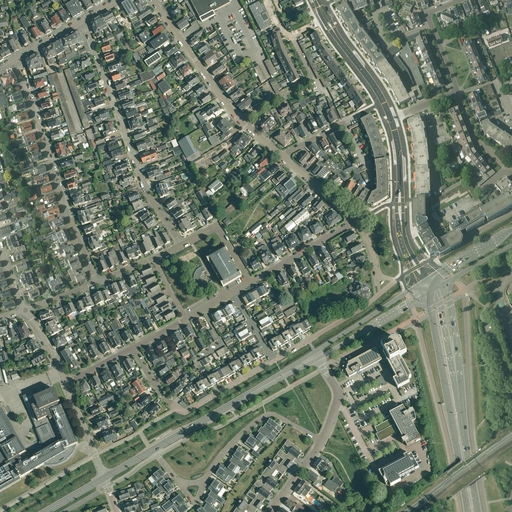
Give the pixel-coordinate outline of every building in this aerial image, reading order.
[(51,5),(48,0),(47,0),(44,2),(44,3),(41,5),(44,10),(51,5)] [(78,16),(69,0),(62,0),(66,6),(65,6),(73,19),(75,17),(76,18),(78,16)] [(69,0),(78,16),(81,14),(81,13),(83,12),(76,0),(69,0)] [(86,11),(90,9),(84,0),(80,0),(81,0),(80,0),(86,11)] [(84,0),(90,9),(93,7),(88,0),(84,0)] [(130,17),(132,20),(131,21),(132,23),(132,24),(138,21),(135,16),(136,15),(135,14),(137,13),(130,1),(130,0),(122,5),(123,5),(126,10),(124,11),(125,11),(129,17),(130,17)] [(136,0),(138,3),(141,9),(142,9),(144,12),(148,9),(146,6),(148,5),(146,2),(147,2),(146,0),(136,0)] [(230,3),(232,2),(230,0),(190,0),(202,22),(215,16),(213,12),(230,3)] [(296,7),(303,4),(302,0),(301,0),(296,0),(293,2),(291,3),(294,8),(296,7)] [(368,6),(365,0),(350,0),(355,11),(368,6)] [(424,9),(420,0),(418,0),(415,1),(418,9),(420,9),(420,11),(424,9)] [(420,0),(424,9),(428,8),(428,6),(429,5),(427,0),(420,0)] [(489,11),(485,1),(483,2),(481,0),(478,0),(477,0),(482,13),(489,11)] [(261,31),(272,26),(269,20),(270,20),(268,14),(267,12),(265,13),(260,2),(249,7),(255,19),(253,20),(256,25),(258,24),(261,31)] [(472,3),(468,4),(473,15),(477,13),(478,13),(478,11),(477,10),(476,7),(474,2),(472,3)] [(149,9),(148,9),(144,12),(142,9),(141,9),(138,3),(135,4),(141,14),(143,18),(151,13),(149,9)] [(349,33),(351,32),(359,27),(360,27),(346,3),(340,7),(338,8),(336,9),(338,13),(339,13),(340,15),(339,15),(339,16),(340,15),(341,16),(341,17),(340,18),(345,25),(345,24),(346,24),(347,26),(346,27),(347,26),(348,28),(348,29),(347,29),(349,33)] [(473,15),(468,4),(465,6),(463,7),(465,11),(466,15),(467,17),(473,15)] [(177,7),(171,12),(175,18),(181,13),(179,11),(181,9),(179,6),(177,8),(177,7)] [(295,12),(298,18),(308,13),(306,10),(305,8),(301,10),(300,10),(297,11),(298,11),(295,12)] [(462,20),(464,19),(465,19),(462,13),(460,8),(457,9),(457,8),(453,10),(457,19),(461,17),(462,20)] [(29,9),(28,10),(33,19),(37,17),(32,9),(30,10),(29,9)] [(64,10),(59,13),(60,15),(64,23),(65,23),(67,22),(67,21),(69,20),(65,12),(64,10)] [(108,14),(106,15),(115,31),(117,29),(115,26),(112,21),(115,20),(111,12),(110,13),(109,12),(107,13),(108,14)] [(449,24),(453,22),(451,17),(450,17),(450,15),(449,12),(446,13),(445,15),(441,17),(445,27),(448,25),(449,24)] [(51,26),(53,29),(55,28),(57,28),(59,27),(59,26),(61,24),(58,20),(59,19),(56,14),(50,18),(51,20),(53,24),(51,26)] [(411,22),(421,18),(419,14),(417,15),(417,14),(408,17),(411,22)] [(113,32),(115,31),(106,15),(104,16),(104,15),(102,17),(101,17),(105,24),(108,23),(113,32)] [(25,17),(20,20),(25,29),(30,26),(25,17)] [(107,38),(108,41),(114,39),(105,24),(101,17),(96,20),(102,32),(104,31),(106,38),(107,38)] [(151,26),(157,22),(153,17),(147,21),(145,22),(148,28),(151,26)] [(184,18),(183,18),(176,24),(178,27),(186,22),(188,20),(186,18),(185,19),(184,18)] [(422,22),(421,18),(411,22),(413,27),(421,24),(420,23),(422,22)] [(47,35),(51,32),(51,31),(48,26),(49,25),(46,20),(39,24),(41,26),(41,28),(40,28),(41,30),(42,30),(43,30),(45,34),(47,35)] [(104,36),(102,32),(96,20),(93,22),(92,24),(96,34),(97,38),(104,36)] [(143,25),(140,20),(132,25),(135,30),(143,25)] [(188,23),(187,24),(186,22),(178,27),(181,30),(189,25),(188,23)] [(36,26),(30,30),(31,32),(35,40),(37,40),(38,39),(39,38),(41,37),(38,31),(37,28),(36,26)] [(157,35),(163,31),(159,26),(153,30),(154,30),(151,32),(155,36),(157,35)] [(361,30),(359,27),(351,32),(352,33),(350,34),(352,38),(354,36),(361,30)] [(113,37),(122,51),(126,49),(120,38),(125,35),(122,30),(117,33),(118,35),(113,37)] [(399,106),(403,104),(409,101),(410,102),(412,101),(413,103),(416,101),(413,94),(410,95),(411,97),(408,98),(398,77),(384,60),(385,60),(380,54),(379,52),(378,51),(371,42),(362,30),(361,30),(354,36),(355,38),(355,39),(354,39),(359,46),(360,45),(361,47),(360,48),(362,47),(363,48),(363,49),(362,50),(367,56),(368,56),(369,57),(368,58),(368,59),(369,60),(370,61),(370,62),(372,61),(373,62),(373,63),(372,64),(375,67),(374,67),(375,67),(376,69),(377,69),(381,75),(383,77),(382,78),(383,78),(384,80),(384,79),(387,83),(389,86),(390,88),(389,89),(390,89),(391,91),(395,98),(396,100),(395,100),(396,101),(397,100),(398,101),(398,102),(397,102),(399,106)] [(17,40),(20,39),(24,46),(26,46),(27,45),(28,44),(30,43),(27,38),(28,38),(24,31),(21,33),(22,34),(19,36),(16,32),(14,33),(14,35),(17,40)] [(72,34),(77,48),(83,46),(82,43),(83,43),(79,32),(77,31),(72,34)] [(144,44),(150,40),(148,36),(150,34),(147,31),(139,37),(141,40),(144,44)] [(279,34),(277,35),(276,32),(270,34),(273,43),(281,40),(279,34)] [(310,36),(312,41),(320,37),(318,32),(310,36)] [(72,34),(67,37),(74,60),(80,57),(79,55),(78,52),(77,48),(72,34)] [(12,38),(14,40),(8,43),(9,46),(14,53),(19,50),(17,47),(18,46),(16,42),(15,41),(17,40),(14,35),(9,36),(10,39),(12,38)] [(151,44),(151,45),(146,48),(150,54),(169,42),(164,35),(151,44)] [(421,37),(416,39),(418,45),(426,42),(424,36),(423,36),(422,35),(420,36),(421,37)] [(489,47),(502,42),(500,36),(495,38),(492,39),(487,41),(489,47)] [(60,41),(68,62),(74,60),(67,37),(60,41)] [(189,42),(193,46),(199,41),(196,37),(189,42)] [(323,43),(320,37),(312,41),(315,47),(323,43)] [(281,40),(273,43),(274,48),(283,46),(281,40)] [(54,45),(57,56),(61,65),(59,66),(68,63),(68,62),(60,41),(54,45)] [(468,42),(465,43),(464,44),(464,45),(464,46),(465,47),(466,49),(474,46),(472,41),(471,41),(468,42)] [(426,42),(418,45),(420,50),(430,46),(429,45),(428,45),(426,42)] [(103,54),(111,51),(110,47),(112,46),(111,43),(109,44),(108,43),(105,45),(105,46),(101,47),(103,54)] [(201,55),(208,50),(208,49),(209,48),(206,43),(204,45),(204,44),(201,46),(201,47),(197,50),(201,55)] [(323,43),(315,47),(317,52),(325,47),(323,43)] [(49,48),(52,58),(57,56),(54,45),(49,48)] [(169,56),(177,51),(174,46),(169,50),(168,49),(166,51),(164,52),(167,57),(169,56)] [(284,50),(283,46),(274,48),(276,54),(284,50)] [(430,46),(420,50),(423,56),(431,53),(430,49),(431,48),(430,46)] [(476,51),(474,46),(466,49),(467,51),(466,53),(468,53),(468,54),(476,51)] [(328,51),(325,47),(317,52),(321,56),(328,51)] [(3,49),(0,50),(0,53),(3,59),(6,58),(8,57),(8,56),(11,55),(7,48),(4,50),(3,49)] [(52,58),(49,48),(44,51),(49,67),(54,65),(52,58)] [(148,68),(161,59),(159,56),(163,53),(160,49),(153,54),(155,56),(145,62),(148,68)] [(207,57),(204,59),(205,61),(204,62),(208,67),(217,59),(213,54),(216,52),(214,49),(205,55),(207,57)] [(287,55),(284,50),(276,54),(279,59),(287,55)] [(321,56),(324,61),(331,56),(328,51),(321,56)] [(478,56),(476,51),(468,54),(468,55),(468,56),(469,57),(470,59),(478,56)] [(106,62),(114,60),(113,57),(116,56),(115,53),(112,54),(104,56),(106,62)] [(432,56),(431,53),(423,56),(425,62),(435,58),(434,56),(432,56)] [(37,54),(33,57),(37,71),(43,68),(39,55),(37,54)] [(173,64),(183,59),(180,55),(171,61),(172,61),(169,63),(171,66),(173,64)] [(289,60),(287,55),(279,59),(281,64),(289,60)] [(324,61),(327,65),(335,60),(331,56),(324,61)] [(472,64),(480,61),(478,56),(470,59),(471,61),(470,63),(472,63),(472,64)] [(37,72),(37,71),(33,57),(27,60),(27,62),(31,74),(33,73),(34,76),(35,80),(48,75),(46,72),(41,74),(40,71),(37,72)] [(77,64),(78,66),(89,62),(87,58),(79,61),(76,62),(77,64)] [(435,58),(425,62),(427,67),(435,64),(434,60),(435,60),(435,58)] [(183,59),(173,64),(175,66),(172,68),(174,70),(177,69),(185,63),(183,59)] [(292,65),(289,60),(281,64),(284,69),(292,65)] [(335,60),(327,65),(331,70),(338,64),(335,60)] [(482,66),(480,61),(472,64),(472,65),(472,66),(473,67),(474,69),(482,66)] [(117,70),(121,68),(119,62),(114,63),(115,64),(108,66),(110,73),(117,70)] [(331,70),(334,74),(341,69),(338,64),(331,70)] [(435,64),(427,67),(429,73),(439,69),(438,67),(437,67),(435,64)] [(217,66),(211,71),(215,77),(221,72),(223,71),(219,65),(217,66)] [(292,65),(284,69),(286,74),(294,70),(292,65)] [(184,77),(192,72),(187,66),(180,71),(176,74),(180,78),(183,76),(184,77)] [(482,66),(474,69),(475,71),(474,73),(476,73),(476,74),(484,71),(482,66)] [(341,69),(334,74),(337,78),(344,73),(341,69)] [(439,69),(429,73),(432,78),(440,75),(438,71),(440,71),(439,69)] [(6,76),(11,84),(12,83),(13,86),(17,83),(16,81),(12,73),(12,72),(11,70),(10,70),(7,72),(7,73),(8,75),(6,76)] [(297,74),(294,70),(286,74),(284,75),(287,80),(289,79),(297,74)] [(486,76),(484,71),(476,74),(476,75),(476,76),(477,77),(478,79),(486,76)] [(87,81),(95,78),(93,72),(88,74),(88,73),(84,74),(81,76),(82,79),(85,78),(87,81)] [(152,80),(148,74),(147,72),(140,75),(143,84),(152,80)] [(152,80),(155,86),(160,83),(163,81),(162,79),(165,77),(164,74),(162,73),(156,77),(153,72),(151,73),(151,72),(148,74),(152,80)] [(119,74),(119,73),(118,73),(111,76),(114,82),(121,79),(123,78),(121,73),(119,74)] [(337,78),(340,83),(347,77),(344,73),(337,78)] [(299,80),(297,74),(289,79),(291,84),(299,80)] [(1,75),(0,75),(0,80),(1,85),(3,84),(5,87),(4,87),(6,90),(11,87),(9,85),(11,84),(6,76),(4,78),(3,76),(1,75)] [(440,75),(432,78),(434,84),(444,80),(443,78),(441,79),(440,75)] [(158,87),(164,95),(179,85),(173,76),(161,84),(160,83),(155,86),(156,88),(158,87)] [(184,88),(186,87),(197,79),(194,76),(186,82),(184,84),(182,85),(184,88)] [(488,81),(486,76),(478,79),(479,81),(478,83),(480,83),(480,84),(488,81)] [(223,88),(231,82),(228,77),(219,83),(223,88)] [(347,77),(340,83),(343,87),(351,82),(347,77)] [(39,82),(34,83),(36,89),(44,86),(43,84),(46,83),(45,78),(38,80),(39,82)] [(197,79),(186,87),(184,88),(186,91),(191,88),(191,89),(199,83),(197,79)] [(444,80),(434,84),(436,89),(435,90),(436,93),(443,90),(442,87),(444,86),(443,82),(444,82),(444,80)] [(95,89),(98,88),(96,82),(91,84),(91,83),(88,84),(89,85),(85,86),(86,89),(90,88),(91,91),(95,89)] [(124,88),(127,87),(125,82),(122,83),(115,85),(116,88),(115,88),(116,91),(117,90),(117,91),(124,89),(124,88)] [(231,82),(223,88),(226,93),(230,90),(232,92),(237,88),(235,86),(234,87),(231,82)] [(343,87),(346,92),(354,87),(351,82),(343,87)] [(192,95),(194,97),(194,98),(195,100),(200,97),(199,95),(205,91),(204,90),(205,90),(204,88),(203,88),(201,86),(195,91),(196,92),(192,95)] [(411,90),(413,94),(416,101),(426,97),(421,86),(419,87),(411,90)] [(346,92),(349,96),(357,91),(354,87),(346,92)] [(42,92),(38,93),(40,99),(47,97),(46,94),(49,93),(48,90),(45,91),(45,90),(42,91),(42,92)] [(232,101),(241,95),(237,90),(229,96),(232,101)] [(471,101),(479,98),(478,95),(480,93),(479,90),(476,91),(476,90),(473,91),(474,94),(469,96),(469,98),(469,99),(470,100),(471,101)] [(121,101),(127,98),(128,100),(134,98),(133,96),(130,97),(128,91),(126,92),(125,92),(118,95),(121,101)] [(349,96),(352,101),(359,96),(357,91),(349,96)] [(15,94),(12,95),(12,94),(5,97),(6,99),(10,98),(10,100),(13,99),(14,102),(21,100),(19,94),(15,95),(15,94)] [(198,101),(202,106),(204,104),(211,99),(210,99),(211,98),(210,97),(209,97),(207,94),(203,97),(201,98),(200,97),(195,100),(196,102),(198,101)] [(352,101),(355,105),(362,101),(359,96),(352,101)] [(248,97),(246,98),(244,100),(237,106),(239,109),(250,100),(248,97)] [(90,106),(93,105),(104,101),(102,98),(94,101),(92,102),(88,103),(87,100),(82,101),(83,105),(84,108),(85,112),(86,112),(89,111),(87,107),(90,106)] [(479,98),(471,101),(471,102),(470,103),(472,104),(473,106),(481,103),(479,98)] [(124,110),(134,107),(132,100),(122,104),(123,107),(122,107),(123,109),(124,109),(124,110)] [(250,100),(239,109),(242,112),(249,106),(251,109),(259,103),(257,100),(252,103),(250,100)] [(43,110),(51,107),(50,104),(52,104),(51,101),(49,101),(48,101),(45,102),(45,103),(41,104),(43,110)] [(362,101),(355,105),(358,110),(365,105),(362,101)] [(483,102),(481,103),(473,106),(473,108),(473,110),(474,110),(475,111),(483,108),(482,105),(484,104),(483,102)] [(17,112),(25,110),(23,104),(18,105),(18,104),(15,105),(12,106),(15,113),(17,112)] [(282,116),(288,112),(290,115),(292,119),(298,116),(296,111),(292,113),(290,111),(291,111),(286,104),(277,110),(282,116)] [(215,110),(216,109),(213,105),(201,113),(199,111),(195,113),(200,121),(204,119),(203,118),(206,116),(208,115),(207,114),(213,110),(214,109),(215,110)] [(451,117),(460,114),(458,110),(460,110),(458,106),(454,108),(455,109),(449,112),(451,117)] [(483,108),(475,111),(475,112),(474,113),(476,114),(477,116),(487,112),(486,109),(484,110),(483,108)] [(141,117),(140,114),(138,115),(135,109),(125,113),(127,119),(135,116),(136,119),(141,117)] [(203,118),(204,119),(205,120),(209,117),(218,112),(216,109),(215,110),(208,115),(206,116),(203,118)] [(332,109),(329,111),(334,122),(338,120),(334,112),(332,109)] [(46,120),(54,118),(53,114),(55,114),(54,111),(52,111),(48,112),(49,113),(44,114),(46,120)] [(316,113),(318,115),(324,127),(327,125),(321,113),(320,114),(319,111),(316,113)] [(334,122),(329,111),(325,113),(327,115),(326,115),(330,124),(334,122)] [(487,112),(477,116),(477,118),(477,120),(478,120),(479,121),(487,118),(486,115),(488,114),(487,112)] [(20,123),(28,120),(26,114),(22,116),(21,115),(18,116),(16,117),(18,123),(20,122),(20,123)] [(109,114),(97,119),(95,119),(97,123),(101,121),(110,118),(109,114)] [(460,114),(451,117),(454,123),(463,119),(463,117),(461,117),(460,114)] [(324,127),(318,115),(316,116),(317,119),(316,120),(321,129),(324,127)] [(367,134),(378,130),(375,122),(371,115),(360,121),(364,127),(367,134)] [(258,125),(261,128),(260,128),(263,131),(264,130),(264,131),(267,128),(270,130),(273,127),(271,125),(273,122),(267,116),(258,125)] [(423,116),(422,116),(407,122),(409,129),(410,128),(413,138),(425,136),(424,131),(425,131),(424,126),(427,125),(423,116)] [(308,119),(309,120),(315,132),(319,130),(312,117),(308,119)] [(60,126),(61,125),(60,123),(59,123),(58,119),(48,123),(49,128),(52,127),(52,129),(57,127),(60,126)] [(156,119),(148,121),(149,124),(147,125),(148,127),(157,124),(156,119)] [(221,131),(229,124),(225,119),(220,124),(219,122),(216,125),(217,127),(221,131)] [(464,121),(463,119),(454,123),(456,128),(464,125),(462,121),(464,121)] [(315,132),(309,120),(307,121),(308,124),(307,124),(312,134),(315,132)] [(489,123),(488,121),(480,124),(484,134),(511,153),(511,139),(489,124),(489,123)] [(143,126),(146,125),(145,122),(143,123),(130,128),(131,130),(132,130),(132,132),(140,129),(140,128),(143,127),(143,126)] [(231,134),(228,132),(232,128),(229,124),(221,131),(224,134),(221,137),(224,139),(227,137),(228,137),(231,134)] [(24,133),(31,131),(29,125),(25,126),(25,125),(22,126),(19,127),(21,134),(24,133)] [(203,128),(207,136),(210,134),(208,132),(212,130),(209,125),(203,128)] [(456,134),(458,133),(468,130),(467,128),(465,128),(464,125),(456,128),(453,129),(454,132),(455,131),(456,134)] [(303,126),(299,128),(300,130),(298,131),(302,139),(308,136),(304,128),(303,126)] [(113,128),(104,131),(104,132),(102,132),(105,139),(109,137),(108,134),(115,132),(113,128)] [(91,130),(85,132),(88,141),(94,139),(91,130)] [(279,143),(285,136),(283,134),(284,132),(282,130),(274,139),(279,143)] [(380,137),(378,130),(367,134),(369,141),(371,148),(383,145),(380,137)] [(468,130),(458,133),(460,139),(468,136),(467,132),(468,131),(468,130)] [(53,141),(60,138),(59,136),(62,135),(61,131),(58,132),(54,133),(54,134),(51,135),(53,141)] [(135,141),(146,137),(143,131),(137,133),(138,134),(133,135),(135,141)] [(335,133),(332,135),(340,148),(339,148),(342,152),(343,152),(348,148),(345,144),(342,145),(340,143),(341,142),(339,139),(339,138),(336,133),(335,133)] [(6,134),(0,136),(0,143),(8,140),(6,134)] [(28,145),(28,143),(35,141),(33,135),(29,136),(28,135),(23,137),(24,141),(25,144),(18,146),(19,148),(28,145)] [(208,139),(212,146),(219,142),(215,135),(208,139)] [(233,143),(236,145),(234,147),(234,148),(232,150),(234,152),(236,149),(238,147),(240,145),(240,144),(246,137),(243,135),(240,138),(239,136),(233,143)] [(340,148),(332,135),(329,137),(335,146),(337,150),(339,148),(340,148)] [(285,136),(279,143),(285,148),(292,139),(289,137),(288,139),(285,136)] [(425,141),(425,136),(413,138),(414,148),(412,149),(413,158),(415,158),(416,168),(429,167),(427,141),(425,141)] [(468,136),(460,139),(462,144),(472,140),(471,138),(470,139),(468,136)] [(187,137),(178,143),(186,159),(189,163),(201,156),(198,151),(195,153),(187,137)] [(238,147),(239,148),(242,151),(244,148),(244,149),(250,141),(246,137),(240,144),(240,145),(238,147)] [(136,144),(137,148),(151,143),(150,139),(136,144)] [(325,152),(331,149),(330,147),(325,139),(320,142),(324,149),(325,152)] [(94,140),(88,142),(91,150),(96,148),(94,140)] [(462,144),(464,150),(473,146),(471,143),(473,142),(472,140),(462,144)] [(57,152),(66,149),(65,146),(67,145),(65,142),(58,144),(58,145),(55,146),(56,149),(57,152)] [(110,152),(120,148),(117,142),(107,145),(110,152)] [(152,143),(151,143),(137,148),(139,152),(147,149),(149,148),(152,147),(152,149),(160,146),(159,144),(153,146),(152,143)] [(320,151),(314,144),(309,148),(316,155),(317,155),(317,154),(320,156),(322,154),(320,151)] [(27,151),(28,155),(31,154),(38,151),(36,145),(32,147),(32,146),(28,147),(26,148),(27,151)] [(385,152),(383,145),(371,148),(373,155),(375,162),(386,160),(385,152)] [(178,146),(171,148),(174,156),(181,153),(178,146)] [(248,154),(245,157),(249,162),(253,159),(252,159),(254,158),(261,150),(256,146),(249,154),(248,155),(248,154)] [(473,146),(464,150),(461,151),(464,158),(467,156),(476,151),(476,149),(474,150),(473,146)] [(123,155),(120,148),(110,152),(113,159),(123,155)] [(68,155),(66,149),(57,152),(57,154),(58,154),(59,157),(62,156),(62,157),(68,155)] [(229,154),(226,151),(225,150),(219,156),(222,160),(229,154)] [(141,157),(142,160),(153,156),(156,155),(155,151),(149,153),(145,154),(145,155),(141,157)] [(477,152),(476,151),(467,156),(472,162),(478,156),(476,153),(477,152)] [(297,160),(303,165),(310,157),(304,152),(297,160)] [(33,159),(30,160),(31,164),(34,163),(39,161),(39,160),(42,159),(40,154),(32,156),(33,159)] [(153,156),(142,160),(143,164),(148,162),(148,163),(152,162),(158,160),(156,155),(153,156)] [(472,162),(475,166),(483,160),(482,158),(481,159),(478,156),(472,162)] [(255,172),(259,176),(265,170),(263,167),(269,162),(265,157),(254,166),(258,170),(255,172)] [(70,166),(73,165),(71,159),(68,160),(60,163),(62,169),(70,166)] [(329,159),(324,165),(333,173),(340,170),(329,159)] [(388,168),(386,160),(375,162),(376,169),(376,177),(388,176),(388,168)] [(485,161),(483,160),(475,166),(479,171),(486,165),(484,162),(485,161)] [(319,161),(316,165),(310,171),(315,175),(317,176),(323,179),(329,173),(330,171),(324,165),(319,161)] [(123,174),(122,171),(128,168),(125,162),(118,165),(116,166),(117,168),(116,169),(117,172),(115,173),(116,177),(123,174)] [(333,178),(331,180),(332,181),(334,184),(335,184),(337,187),(340,184),(338,181),(341,179),(345,182),(349,177),(345,174),(352,171),(354,170),(356,175),(359,174),(357,169),(355,164),(334,173),(336,175),(333,177),(333,178)] [(277,165),(276,166),(276,165),(268,172),(266,170),(259,176),(264,182),(270,176),(271,177),(279,170),(280,169),(277,165)] [(487,172),(489,170),(491,169),(490,167),(488,168),(486,165),(479,171),(477,173),(481,177),(482,176),(484,174),(487,172)] [(33,166),(32,166),(27,168),(18,171),(19,174),(30,171),(29,170),(34,169),(33,166)] [(36,168),(34,169),(36,175),(46,172),(44,167),(41,167),(41,166),(39,167),(39,166),(37,167),(36,168)] [(148,175),(160,171),(158,167),(155,168),(155,167),(146,171),(148,175)] [(419,235),(429,229),(427,226),(425,223),(425,220),(426,220),(425,200),(425,198),(430,198),(429,167),(416,168),(416,178),(415,178),(415,188),(416,188),(416,193),(415,193),(415,198),(417,198),(417,201),(417,202),(412,202),(412,227),(415,227),(415,228),(416,229),(419,235)] [(237,169),(229,176),(232,180),(240,173),(237,169)] [(79,176),(77,170),(72,171),(72,170),(67,172),(68,173),(64,174),(66,180),(79,176)] [(160,171),(148,175),(150,180),(158,176),(161,175),(160,171)] [(259,176),(255,172),(249,177),(253,181),(259,176)] [(276,186),(286,177),(284,175),(283,172),(282,173),(282,172),(272,181),(276,186)] [(125,184),(132,181),(130,175),(126,177),(126,176),(122,177),(123,178),(120,179),(121,182),(124,181),(125,184)] [(33,179),(34,181),(35,184),(36,183),(37,186),(48,182),(47,176),(42,178),(42,176),(33,179)] [(389,184),(388,176),(376,177),(377,184),(377,191),(386,196),(388,194),(389,184)] [(287,179),(276,189),(278,192),(280,190),(282,192),(281,192),(282,193),(281,193),(284,197),(285,196),(286,196),(289,194),(290,195),(296,190),(295,187),(296,186),(295,184),(293,182),(289,177),(287,179)] [(479,186),(481,185),(477,180),(475,178),(473,179),(479,186)] [(511,208),(511,186),(504,178),(495,187),(502,195),(500,197),(501,200),(480,212),(486,222),(487,222),(488,223),(511,208)] [(157,193),(167,189),(166,186),(170,185),(169,182),(171,182),(170,179),(161,182),(162,185),(156,187),(157,190),(156,190),(157,193)] [(210,190),(205,193),(209,199),(223,187),(218,180),(208,188),(210,190)] [(69,190),(78,187),(76,181),(74,181),(67,183),(69,190)] [(344,190),(350,193),(353,187),(354,188),(355,185),(349,181),(344,190)] [(464,183),(428,204),(433,213),(429,216),(434,225),(432,226),(437,236),(444,232),(443,230),(484,207),(479,198),(471,184),(466,187),(464,183)] [(251,195),(254,193),(255,192),(249,184),(248,185),(244,188),(251,195)] [(45,193),(52,191),(50,185),(40,188),(41,193),(45,192),(45,193)] [(255,192),(254,193),(256,195),(260,192),(261,194),(266,189),(263,185),(255,192)] [(370,205),(372,204),(372,194),(366,190),(359,186),(353,197),(360,201),(370,205)] [(167,189),(157,193),(158,196),(159,196),(160,198),(166,196),(167,199),(173,197),(175,196),(173,191),(168,192),(167,189)] [(300,189),(290,198),(287,200),(290,203),(302,192),(300,189)] [(73,198),(73,200),(81,197),(81,196),(84,195),(82,190),(70,194),(71,194),(70,195),(71,197),(72,197),(72,198),(73,198)] [(203,190),(197,194),(204,206),(208,203),(206,201),(209,200),(203,190)] [(387,198),(386,196),(377,191),(372,194),(372,204),(373,206),(380,203),(387,198)] [(305,195),(302,192),(290,203),(293,206),(305,195)] [(131,203),(141,199),(139,193),(131,196),(130,193),(123,196),(125,202),(129,200),(130,203),(131,203)] [(49,205),(56,203),(53,195),(46,197),(46,198),(44,198),(45,201),(47,201),(49,205)] [(309,195),(300,203),(304,208),(313,199),(309,195)] [(86,196),(81,198),(81,197),(73,200),(74,202),(73,203),(73,204),(74,206),(75,207),(83,204),(88,202),(86,196)] [(141,199),(131,203),(135,211),(144,208),(141,199)] [(176,209),(182,204),(181,202),(180,202),(178,200),(175,202),(173,199),(165,205),(169,210),(174,206),(176,209)] [(313,206),(312,208),(317,213),(318,211),(324,205),(323,204),(323,203),(322,202),(321,203),(319,201),(316,204),(315,204),(313,206)] [(182,204),(176,209),(178,211),(172,215),(176,220),(184,214),(182,211),(185,209),(182,204)] [(52,216),(60,214),(57,207),(50,209),(48,210),(49,213),(51,212),(52,216)] [(205,210),(202,212),(207,221),(213,218),(206,207),(204,208),(205,210)] [(279,211),(276,208),(269,214),(272,217),(279,211)] [(285,217),(293,210),(290,208),(282,214),(285,217)] [(79,220),(89,216),(88,213),(91,213),(90,210),(78,214),(79,216),(78,217),(79,220)] [(293,210),(285,217),(288,220),(295,214),(293,210)] [(292,221),(285,227),(288,232),(296,225),(297,227),(310,216),(304,210),(292,221)] [(143,222),(151,216),(147,211),(143,214),(141,211),(130,217),(133,220),(134,220),(135,221),(140,220),(142,223),(143,222)] [(486,222),(480,212),(480,211),(460,222),(461,224),(457,226),(456,224),(449,228),(452,233),(444,237),(446,240),(444,241),(449,250),(450,251),(462,245),(462,242),(463,240),(461,237),(486,222)] [(0,222),(6,220),(8,219),(7,216),(8,216),(7,213),(4,214),(1,215),(1,216),(0,216),(0,222)] [(326,224),(328,223),(337,217),(336,216),(336,215),(335,214),(334,213),(327,217),(324,220),(326,224)] [(181,229),(190,224),(188,221),(191,219),(188,214),(182,217),(184,220),(178,223),(180,226),(179,226),(181,229)] [(89,216),(79,220),(80,223),(81,223),(82,225),(94,221),(93,219),(90,219),(89,216)] [(151,216),(143,222),(148,229),(156,223),(151,216)] [(338,217),(337,217),(328,223),(330,227),(340,221),(340,220),(338,217)] [(48,221),(50,227),(53,226),(54,229),(64,225),(62,219),(56,222),(55,219),(48,221)] [(313,223),(319,233),(323,230),(319,223),(318,221),(313,223)] [(319,233),(313,223),(309,226),(311,228),(315,235),(319,233)] [(0,228),(0,229),(1,232),(16,227),(14,224),(8,226),(0,228)] [(192,226),(190,224),(181,229),(182,232),(183,231),(184,234),(196,227),(195,224),(192,226)] [(92,232),(93,235),(101,231),(99,229),(98,229),(97,226),(94,228),(93,225),(83,229),(86,235),(92,232)] [(17,231),(16,227),(1,232),(2,236),(11,233),(17,231)] [(301,230),(307,240),(311,237),(307,230),(306,228),(301,230)] [(449,250),(444,241),(443,238),(436,242),(429,229),(419,235),(417,236),(423,246),(425,248),(430,258),(434,256),(434,257),(435,257),(437,258),(439,256),(440,257),(450,251),(449,250)] [(58,240),(68,236),(67,232),(66,233),(65,230),(52,236),(53,238),(57,237),(58,240)] [(307,240),(301,230),(297,233),(299,235),(298,235),(303,242),(307,240)] [(102,231),(101,231),(93,235),(94,237),(88,240),(89,242),(88,243),(90,246),(100,242),(98,239),(101,238),(100,235),(103,234),(102,231)] [(157,238),(161,246),(164,244),(165,245),(170,242),(165,233),(161,236),(159,231),(155,234),(157,238)] [(7,246),(17,242),(16,239),(19,238),(18,235),(19,235),(18,232),(11,235),(12,237),(6,239),(7,242),(6,242),(7,246)] [(344,237),(343,238),(344,241),(346,240),(348,243),(356,239),(352,232),(344,237)] [(161,246),(157,238),(153,240),(151,235),(147,237),(152,250),(155,249),(155,250),(161,247),(161,246)] [(294,235),(289,238),(295,247),(299,244),(295,237),(294,235)] [(59,249),(65,247),(64,244),(70,242),(69,239),(70,239),(68,236),(58,240),(59,243),(57,244),(59,249)] [(152,250),(147,237),(142,239),(144,244),(140,245),(144,255),(150,252),(149,251),(152,250)] [(295,247),(289,238),(285,240),(287,242),(286,242),(291,250),(295,247)] [(17,242),(7,246),(8,249),(9,248),(10,251),(16,249),(17,252),(25,249),(24,246),(22,247),(21,244),(18,245),(17,242)] [(101,245),(100,242),(90,246),(91,249),(92,249),(93,251),(99,249),(100,251),(107,248),(106,246),(105,246),(104,243),(101,245)] [(276,244),(282,254),(286,252),(281,244),(281,245),(280,242),(276,244)] [(136,243),(130,246),(135,258),(139,257),(138,256),(141,255),(136,243)] [(347,249),(349,251),(360,246),(358,243),(349,247),(347,249)] [(282,254),(276,244),(272,246),(274,249),(278,257),(282,254)] [(260,246),(261,249),(263,251),(269,262),(273,260),(268,252),(269,252),(266,246),(264,247),(262,245),(260,246)] [(330,256),(335,253),(331,245),(326,248),(330,256)] [(135,258),(130,246),(124,248),(129,260),(132,259),(132,260),(135,258)] [(360,246),(349,251),(351,255),(353,254),(361,250),(360,246)] [(65,247),(59,249),(57,250),(60,255),(64,254),(65,257),(75,253),(72,247),(66,249),(65,247)] [(225,247),(206,258),(209,263),(211,262),(215,270),(214,271),(215,274),(217,273),(222,281),(220,282),(223,287),(241,276),(239,271),(238,272),(234,263),(232,260),(227,252),(225,247)] [(25,249),(17,252),(18,254),(12,256),(14,262),(23,259),(22,256),(26,255),(25,252),(26,252),(25,249)] [(321,251),(328,262),(331,260),(330,258),(325,249),(321,251)] [(117,250),(112,252),(118,265),(121,263),(121,264),(127,262),(123,253),(119,255),(117,250)] [(269,262),(263,251),(259,254),(261,256),(260,257),(265,264),(269,262)] [(329,264),(328,262),(321,251),(318,253),(323,262),(326,267),(329,264)] [(110,258),(106,260),(109,268),(110,269),(116,267),(115,266),(118,265),(112,252),(108,254),(110,258)] [(109,268),(106,260),(104,255),(100,257),(102,262),(97,264),(101,273),(107,270),(107,269),(109,268)] [(311,257),(317,268),(320,267),(319,265),(320,264),(315,255),(314,256),(313,255),(312,256),(312,257),(311,257)] [(353,257),(355,264),(349,266),(350,268),(358,265),(357,263),(365,260),(363,255),(358,256),(358,255),(355,256),(355,257),(353,257)] [(70,267),(79,263),(77,257),(71,260),(69,257),(64,259),(66,265),(69,264),(70,267)] [(253,259),(255,262),(251,265),(254,271),(260,267),(257,261),(255,257),(253,259)] [(315,270),(317,268),(311,257),(310,257),(308,258),(308,259),(313,268),(315,270)] [(16,267),(18,273),(27,270),(26,266),(30,265),(28,260),(21,262),(22,265),(16,267)] [(298,265),(302,271),(302,272),(304,276),(312,271),(309,267),(308,268),(304,261),(298,265)] [(79,263),(70,267),(71,270),(68,271),(70,276),(77,274),(75,271),(81,268),(79,263)] [(203,266),(199,268),(198,269),(197,270),(196,271),(195,272),(195,273),(194,274),(194,275),(194,276),(194,277),(194,278),(194,279),(194,280),(194,281),(194,282),(195,283),(195,284),(196,285),(196,286),(197,286),(198,287),(199,288),(200,288),(201,289),(202,289),(203,289),(204,289),(205,289),(206,289),(207,289),(208,289),(209,289),(210,288),(211,288),(209,286),(213,283),(211,281),(208,283),(207,282),(206,282),(205,282),(204,282),(203,282),(202,282),(202,281),(201,281),(201,280),(201,279),(201,278),(201,277),(201,276),(201,275),(202,275),(202,274),(203,274),(202,273),(205,271),(203,266)] [(140,282),(145,280),(153,276),(152,273),(153,273),(150,267),(141,271),(143,275),(138,277),(140,282)] [(293,279),(298,276),(297,274),(293,267),(288,271),(292,277),(293,279)] [(20,280),(21,283),(32,280),(31,277),(33,276),(31,270),(25,272),(26,275),(20,277),(21,280),(20,280)] [(289,284),(288,283),(287,281),(287,280),(283,273),(277,277),(279,279),(278,280),(280,284),(282,283),(283,286),(289,284)] [(57,280),(54,281),(58,291),(61,290),(61,289),(63,288),(61,282),(64,281),(61,274),(58,275),(58,276),(56,277),(57,280)] [(77,274),(70,276),(72,282),(76,280),(77,283),(86,279),(84,274),(78,276),(77,274)] [(153,276),(145,280),(147,285),(142,287),(144,291),(146,290),(149,289),(156,284),(155,282),(156,281),(154,275),(153,276)] [(131,288),(128,289),(131,295),(137,293),(134,287),(137,286),(133,277),(127,279),(131,288)] [(58,291),(54,281),(51,282),(50,279),(44,282),(47,287),(49,286),(52,292),(54,291),(55,292),(58,291)] [(303,281),(307,288),(311,286),(308,279),(303,281)] [(33,283),(32,280),(21,283),(23,286),(24,289),(32,286),(33,289),(40,286),(39,283),(36,284),(35,282),(33,283)] [(131,295),(128,289),(128,287),(125,288),(122,281),(116,284),(120,293),(121,294),(124,293),(125,295),(127,294),(128,295),(131,295)] [(117,294),(120,293),(116,284),(111,286),(114,295),(112,296),(115,303),(117,301),(116,299),(119,298),(117,294)] [(143,299),(145,302),(161,292),(160,290),(160,289),(157,284),(156,284),(149,289),(146,290),(148,294),(147,295),(148,297),(143,299)] [(261,288),(259,289),(263,296),(269,293),(270,296),(273,294),(270,289),(267,290),(264,284),(260,287),(261,288)] [(356,293),(366,300),(367,299),(368,299),(370,296),(369,295),(369,294),(368,293),(370,290),(367,289),(367,288),(364,286),(363,287),(360,285),(359,285),(357,284),(356,285),(355,284),(350,292),(355,295),(356,293)] [(41,286),(40,286),(33,289),(34,291),(28,293),(30,299),(31,299),(33,300),(34,298),(40,296),(39,293),(41,292),(40,289),(42,289),(41,286)] [(260,298),(263,296),(259,289),(257,290),(256,289),(253,291),(260,302),(261,301),(260,298)] [(109,305),(115,303),(112,296),(109,297),(106,290),(100,292),(104,302),(105,303),(108,301),(109,305)] [(3,299),(11,297),(9,291),(1,293),(1,294),(0,294),(0,297),(2,296),(3,299)] [(250,294),(248,296),(252,303),(256,301),(258,303),(260,302),(253,291),(249,293),(250,294)] [(104,302),(100,292),(92,296),(96,305),(104,302)] [(156,301),(158,304),(166,300),(167,300),(163,294),(162,295),(161,292),(145,302),(146,304),(150,302),(151,303),(156,301)] [(245,295),(242,297),(247,306),(244,307),(246,310),(251,308),(249,305),(252,303),(248,296),(246,297),(245,295)] [(90,297),(81,301),(85,310),(94,306),(90,297)] [(133,309),(142,305),(139,299),(130,304),(133,309)] [(167,303),(166,300),(158,304),(153,307),(156,311),(160,309),(162,313),(169,309),(171,308),(168,302),(167,303)] [(2,302),(3,304),(5,310),(8,309),(15,307),(13,301),(7,303),(7,301),(2,302)] [(86,311),(85,310),(81,301),(75,303),(79,310),(75,312),(76,313),(78,317),(84,315),(83,312),(86,311)] [(228,307),(232,314),(234,317),(242,313),(240,309),(238,311),(233,302),(229,305),(230,306),(228,307)] [(76,313),(75,312),(72,304),(63,307),(67,317),(76,313)] [(131,307),(126,310),(128,315),(123,317),(126,324),(131,321),(132,323),(138,320),(131,307)] [(222,309),(229,320),(231,319),(229,316),(232,314),(228,307),(226,308),(225,307),(222,309)] [(157,321),(160,319),(164,317),(166,321),(175,316),(172,311),(171,311),(169,309),(162,313),(157,315),(155,317),(157,321)] [(229,320),(222,309),(218,311),(219,312),(217,314),(222,321),(225,318),(227,321),(229,320)] [(54,316),(53,313),(50,315),(49,312),(43,314),(41,313),(40,315),(39,315),(41,321),(54,316)] [(222,321),(217,314),(216,315),(215,313),(211,315),(214,321),(212,323),(215,328),(218,327),(216,324),(222,321)] [(258,320),(260,323),(268,318),(264,313),(263,314),(260,315),(260,316),(254,319),(255,321),(258,320)] [(48,332),(57,326),(55,323),(58,322),(56,319),(57,319),(56,317),(55,317),(49,320),(51,323),(45,326),(47,328),(46,329),(48,332)] [(101,317),(96,319),(99,326),(104,323),(101,317)] [(151,329),(153,327),(151,323),(152,323),(150,320),(149,320),(148,318),(142,321),(144,323),(143,324),(145,328),(146,327),(147,330),(148,330),(148,331),(151,329)] [(271,324),(268,318),(260,323),(262,327),(260,328),(261,330),(266,327),(271,324)] [(201,320),(196,324),(200,331),(201,333),(206,330),(205,327),(201,320)] [(301,324),(306,332),(310,330),(309,329),(311,327),(307,320),(301,324)] [(90,321),(85,324),(90,335),(96,332),(90,321)] [(306,332),(301,324),(299,321),(298,322),(299,325),(296,327),(300,334),(302,333),(303,334),(306,332)] [(140,334),(142,333),(140,329),(141,329),(140,326),(139,326),(138,323),(132,327),(133,329),(134,330),(133,331),(134,333),(135,333),(137,336),(138,336),(140,335),(140,334)] [(236,330),(239,335),(247,331),(245,327),(247,326),(246,324),(240,327),(235,330),(236,330)] [(20,334),(27,330),(26,328),(27,327),(25,325),(25,326),(24,325),(17,329),(19,331),(17,332),(18,334),(20,333),(20,334)] [(57,326),(48,332),(49,335),(50,334),(52,336),(63,330),(61,327),(59,329),(57,326)] [(184,329),(184,330),(188,337),(190,336),(192,338),(195,337),(193,334),(194,334),(193,331),(192,331),(190,327),(187,328),(186,328),(184,329)] [(292,341),(295,339),(290,330),(289,327),(287,328),(288,331),(285,333),(289,340),(291,339),(292,341)] [(290,330),(295,339),(299,337),(298,335),(300,334),(296,327),(290,330)] [(129,340),(131,339),(129,335),(130,335),(129,332),(128,332),(127,329),(121,333),(122,335),(126,342),(127,342),(129,341),(129,340)] [(287,341),(289,340),(285,333),(281,335),(278,329),(276,330),(278,334),(284,345),(288,343),(287,341)] [(29,332),(27,330),(20,334),(21,335),(19,336),(22,340),(22,341),(22,340),(24,339),(31,335),(30,334),(31,334),(29,332)] [(218,340),(212,330),(207,333),(211,339),(209,341),(211,345),(218,340)] [(249,334),(247,331),(239,335),(242,341),(247,338),(252,335),(251,333),(249,334)] [(115,332),(110,334),(117,347),(121,345),(118,341),(120,340),(115,332)] [(175,335),(186,356),(190,355),(185,347),(183,342),(184,341),(179,333),(175,335)] [(114,349),(117,347),(110,334),(107,336),(110,341),(109,341),(114,349)] [(281,347),(284,345),(278,334),(276,335),(277,338),(274,340),(278,347),(280,346),(281,347)] [(55,345),(66,339),(64,335),(53,341),(54,342),(54,343),(55,345)] [(183,358),(186,356),(175,335),(171,337),(175,346),(176,345),(179,350),(183,358)] [(276,348),(278,347),(274,340),(272,335),(264,340),(266,344),(268,343),(273,351),(277,349),(276,348)] [(386,359),(386,360),(386,361),(387,362),(388,363),(396,378),(393,380),(398,389),(409,382),(408,380),(409,379),(409,378),(411,377),(401,359),(400,360),(399,357),(406,353),(399,340),(397,341),(396,341),(396,340),(395,340),(394,338),(381,345),(384,352),(383,353),(386,359)] [(68,342),(66,339),(55,345),(56,347),(57,348),(58,348),(68,342)] [(196,341),(201,351),(206,349),(200,339),(196,341)] [(28,350),(36,345),(35,343),(35,342),(35,341),(34,341),(34,340),(27,344),(28,345),(25,346),(28,350)] [(104,340),(101,341),(107,353),(110,351),(106,343),(104,340)] [(107,353),(101,341),(98,343),(99,346),(103,355),(107,353)] [(164,353),(167,351),(166,349),(167,348),(164,342),(159,344),(159,345),(156,346),(159,350),(161,349),(162,351),(163,351),(164,353)] [(37,347),(36,345),(28,350),(30,353),(32,352),(33,353),(39,349),(38,348),(39,348),(38,347),(37,347)] [(90,356),(92,356),(93,359),(99,356),(95,349),(93,346),(87,349),(90,356)] [(151,363),(152,362),(158,359),(154,352),(153,352),(151,348),(149,350),(148,349),(147,350),(147,351),(146,351),(149,358),(151,363)] [(260,348),(254,351),(258,358),(260,357),(261,359),(265,357),(260,348)] [(359,373),(360,372),(382,360),(375,348),(348,363),(348,364),(348,365),(347,366),(347,367),(347,368),(347,369),(347,370),(345,371),(349,378),(356,374),(357,374),(358,374),(359,373)] [(64,357),(64,358),(76,351),(75,350),(70,352),(68,349),(62,353),(62,354),(62,355),(63,356),(64,357)] [(256,359),(258,358),(254,351),(250,353),(249,350),(247,351),(253,363),(257,361),(256,359)] [(67,362),(68,365),(75,361),(71,356),(77,353),(76,351),(64,358),(65,359),(65,360),(66,362),(67,362)] [(173,358),(176,356),(173,351),(170,353),(171,355),(167,357),(166,355),(163,357),(166,362),(169,360),(172,358),(173,358)] [(250,365),(253,363),(247,351),(245,353),(247,355),(243,358),(247,365),(249,363),(250,365)] [(30,359),(32,363),(43,356),(43,355),(42,354),(41,353),(32,358),(30,359)] [(43,356),(32,363),(34,366),(36,365),(39,363),(40,364),(42,363),(41,362),(45,360),(45,359),(44,357),(43,357),(43,356)] [(166,369),(168,368),(178,362),(175,357),(165,363),(167,366),(165,367),(165,366),(158,371),(159,373),(159,374),(160,375),(161,375),(161,376),(168,371),(166,369)] [(245,366),(247,365),(243,358),(239,360),(238,357),(236,358),(243,369),(246,367),(245,366)] [(243,369),(236,358),(234,359),(236,362),(232,364),(236,371),(238,370),(239,371),(243,369)] [(127,361),(133,373),(134,375),(136,374),(134,371),(136,371),(135,368),(130,359),(127,361)] [(78,367),(75,361),(68,365),(70,367),(69,368),(70,370),(71,370),(72,371),(75,369),(76,369),(77,368),(77,367),(78,367)] [(133,373),(127,361),(123,363),(128,372),(129,374),(133,373)] [(199,362),(196,361),(193,367),(199,369),(202,368),(199,362)] [(228,378),(232,376),(227,367),(225,364),(223,365),(225,368),(221,370),(225,377),(227,376),(228,378)] [(234,372),(236,371),(232,364),(227,367),(232,376),(235,374),(234,372)] [(119,365),(115,367),(121,378),(125,377),(123,374),(124,374),(119,365)] [(122,379),(121,378),(115,367),(112,369),(116,377),(115,378),(117,382),(122,379)] [(223,378),(225,377),(221,370),(218,372),(216,369),(214,371),(221,382),(224,380),(223,378)] [(106,371),(104,372),(110,384),(114,382),(113,380),(108,371),(107,372),(106,371)] [(217,384),(221,382),(214,371),(212,372),(214,375),(210,377),(214,384),(216,383),(217,384)] [(111,386),(110,384),(104,372),(102,373),(102,374),(101,375),(105,384),(106,384),(108,387),(111,386)] [(168,386),(175,381),(174,380),(177,379),(173,374),(171,376),(171,375),(168,378),(165,381),(166,382),(166,383),(167,385),(168,385),(168,386)] [(212,385),(214,384),(210,377),(207,379),(205,376),(203,377),(210,388),(213,386),(212,385)] [(96,390),(101,387),(100,384),(96,377),(91,380),(93,384),(92,384),(94,388),(94,387),(96,390)] [(199,383),(204,390),(205,389),(206,390),(210,388),(203,377),(198,380),(199,383)] [(131,393),(142,386),(139,381),(133,385),(135,388),(132,389),(130,391),(131,393)] [(178,384),(172,390),(174,391),(174,393),(175,394),(176,394),(182,389),(182,388),(184,386),(181,382),(178,385),(178,384)] [(202,391),(204,390),(199,383),(194,386),(192,382),(187,388),(191,392),(192,391),(197,396),(203,393),(202,391)] [(82,385),(87,395),(89,394),(90,395),(91,395),(92,395),(89,391),(90,391),(89,389),(90,389),(88,386),(87,386),(86,383),(82,385)] [(87,395),(82,385),(78,387),(80,390),(79,391),(81,393),(82,393),(82,395),(83,394),(84,397),(87,395)] [(128,385),(122,389),(124,391),(121,392),(122,395),(130,389),(128,385)] [(146,391),(142,386),(131,393),(133,396),(136,394),(135,394),(138,392),(140,395),(146,391)] [(0,492),(21,480),(20,478),(21,477),(43,464),(44,465),(46,465),(47,465),(48,465),(50,465),(52,465),(53,465),(55,464),(56,464),(58,463),(60,463),(60,462),(62,462),(63,461),(64,460),(65,460),(66,459),(68,458),(69,457),(70,456),(71,455),(72,454),(73,453),(74,451),(74,450),(75,450),(75,449),(76,448),(75,447),(72,449),(71,447),(78,444),(54,389),(29,400),(38,421),(34,423),(41,441),(40,441),(40,442),(39,442),(39,443),(39,444),(39,445),(38,446),(38,447),(38,448),(39,449),(26,454),(25,453),(27,452),(26,451),(25,452),(0,409),(2,408),(1,408),(0,408),(0,492)] [(109,395),(112,401),(117,399),(114,393),(109,395)] [(112,401),(109,395),(98,401),(100,405),(103,405),(112,401)] [(146,405),(153,400),(149,395),(143,400),(143,401),(141,403),(144,407),(146,405)] [(155,414),(160,409),(156,404),(150,410),(151,410),(149,412),(152,416),(154,414),(155,414)] [(403,406),(389,414),(393,420),(390,422),(389,420),(374,428),(378,434),(376,435),(380,443),(397,433),(396,431),(398,430),(403,439),(402,440),(401,440),(403,444),(404,443),(403,443),(405,442),(407,446),(415,441),(416,442),(420,440),(420,439),(411,423),(416,421),(414,414),(414,413),(413,412),(413,411),(412,410),(406,413),(403,406)] [(93,416),(100,413),(100,411),(102,410),(101,408),(98,409),(98,407),(90,410),(93,416)] [(98,425),(109,421),(108,417),(105,418),(104,417),(96,421),(98,425)] [(263,428),(271,434),(275,429),(279,432),(282,428),(270,419),(269,421),(268,421),(263,428)] [(111,424),(109,421),(98,425),(99,430),(108,426),(111,424)] [(271,434),(263,428),(262,427),(256,434),(257,435),(255,437),(261,442),(262,442),(266,436),(272,441),(273,439),(275,440),(277,438),(271,434)] [(104,439),(116,434),(114,430),(111,432),(111,431),(103,435),(104,439)] [(116,434),(104,439),(106,443),(115,440),(115,439),(118,438),(116,434)] [(261,442),(255,437),(251,434),(246,440),(247,441),(245,443),(253,450),(256,445),(258,446),(261,442)] [(287,456),(294,461),(296,458),(297,459),(297,458),(297,456),(298,457),(301,454),(299,453),(301,451),(288,440),(284,445),(291,450),(287,455),(287,456)] [(233,457),(246,467),(248,468),(250,463),(245,460),(248,454),(239,447),(236,451),(237,451),(233,457)] [(287,456),(287,455),(280,450),(277,455),(283,460),(279,466),(285,470),(286,471),(288,468),(289,469),(290,468),(289,468),(290,467),(291,467),(293,464),(292,463),(294,461),(287,456)] [(254,451),(251,454),(258,459),(261,456),(254,451)] [(417,464),(416,464),(411,454),(407,456),(407,455),(403,457),(404,457),(404,458),(391,465),(392,466),(390,466),(390,465),(387,466),(388,468),(386,469),(386,468),(378,472),(386,485),(389,484),(390,486),(401,481),(399,478),(418,468),(419,467),(417,464)] [(226,468),(233,472),(237,466),(244,470),(246,467),(233,457),(227,465),(228,465),(226,468)] [(322,467),(325,469),(328,464),(326,462),(325,463),(319,459),(317,462),(322,466),(322,467)] [(279,466),(271,460),(266,466),(267,467),(265,471),(272,476),(276,470),(283,475),(285,472),(284,471),(285,470),(279,466)] [(322,466),(317,462),(313,466),(314,466),(313,467),(315,469),(316,468),(319,470),(322,472),(325,469),(322,467),(322,466)] [(233,472),(226,468),(225,467),(224,470),(221,468),(216,475),(225,482),(228,476),(233,479),(236,474),(233,472)] [(158,488),(166,482),(162,476),(164,474),(163,472),(163,471),(161,469),(158,471),(159,471),(151,477),(157,485),(156,485),(158,488)] [(272,476),(265,471),(261,475),(268,480),(264,486),(271,491),(273,488),(274,489),(275,488),(274,488),(275,487),(276,487),(278,484),(277,483),(279,481),(272,476)] [(310,471),(309,472),(306,476),(315,483),(318,479),(317,478),(318,477),(314,474),(312,472),(310,471)] [(376,487),(381,485),(375,475),(371,477),(376,487)] [(335,478),(332,481),(340,487),(343,483),(335,478)] [(166,482),(158,488),(151,494),(154,498),(162,492),(164,492),(167,496),(165,498),(167,500),(170,498),(168,496),(174,492),(173,490),(174,489),(173,487),(174,486),(169,480),(166,482)] [(215,480),(208,490),(211,492),(217,496),(224,487),(219,484),(219,483),(215,480)] [(329,480),(324,486),(334,492),(335,493),(336,491),(335,491),(338,487),(329,480)] [(264,486),(257,481),(254,485),(261,490),(257,496),(256,496),(263,501),(265,498),(267,499),(266,498),(267,497),(268,497),(270,494),(269,493),(271,491),(264,486)] [(299,486),(304,490),(305,490),(309,493),(311,489),(310,488),(308,486),(308,485),(302,481),(299,486)] [(118,494),(120,498),(138,491),(141,490),(139,483),(133,485),(134,488),(127,491),(118,494)] [(304,491),(304,490),(299,486),(295,491),(299,494),(299,495),(300,495),(301,496),(301,495),(303,496),(306,493),(304,491)] [(138,491),(120,498),(121,501),(130,498),(136,496),(136,495),(136,494),(138,493),(138,491)] [(256,496),(257,496),(250,491),(246,495),(253,500),(249,506),(255,510),(254,510),(256,511),(258,508),(259,509),(260,509),(259,508),(260,507),(263,504),(262,503),(263,501),(256,496)] [(217,496),(211,492),(203,502),(206,504),(211,508),(216,501),(222,505),(224,501),(217,496)] [(186,504),(178,494),(161,507),(165,511),(173,506),(177,511),(185,511),(188,510),(185,505),(186,504)] [(320,497),(318,500),(325,505),(327,503),(320,497)] [(235,511),(244,511),(246,511),(247,511),(253,511),(254,510),(255,510),(249,506),(241,500),(236,507),(237,507),(235,511)] [(288,500),(285,505),(293,510),(292,511),(301,511),(304,509),(299,505),(297,506),(288,500)] [(125,510),(138,505),(137,501),(133,503),(133,502),(124,506),(123,507),(124,509),(125,510)]
